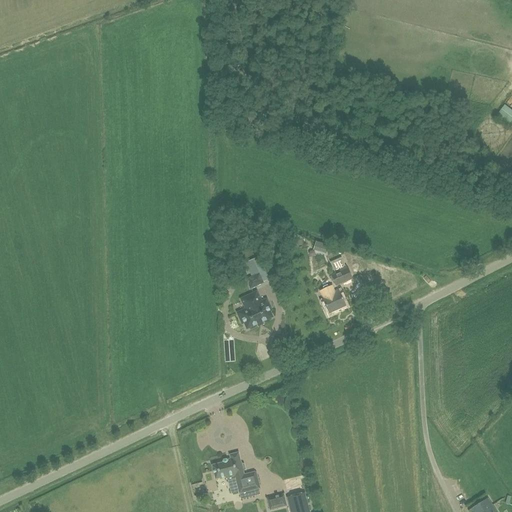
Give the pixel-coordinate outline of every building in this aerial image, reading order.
[(336,271),(347,267),(344,259),(333,264),(336,271)] [(337,287),(353,280),(348,270),(332,277),(337,287)] [(263,283),(259,275),(247,280),(251,289),(263,283)] [(335,311),(346,307),(339,290),(331,293),(332,296),(323,300),(327,310),(325,311),(328,317),(336,314),(335,311)] [(257,293),(247,297),(241,300),(246,310),(238,314),(241,322),(243,321),(247,330),(273,318),(269,309),(270,308),(267,300),(261,303),(257,293)] [(213,466),(212,466),(212,467),(215,479),(215,480),(216,480),(227,477),(227,479),(235,477),(240,494),(260,489),(256,472),(244,475),(243,472),(244,472),(245,470),(244,465),(242,464),(241,464),(239,453),(230,455),(231,461),(228,462),(228,461),(226,460),(224,460),(223,462),(223,463),(213,466)] [(308,511),(304,494),(286,498),(289,511),(308,511)] [(267,499),(270,511),(287,506),(284,495),(267,499)] [(468,511),(496,511),(488,499),(469,511),(468,511)]
